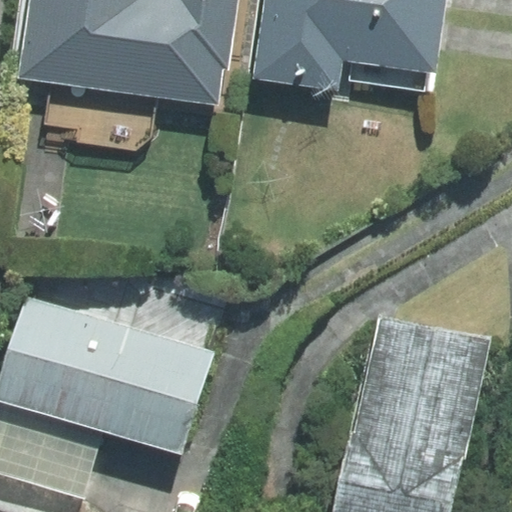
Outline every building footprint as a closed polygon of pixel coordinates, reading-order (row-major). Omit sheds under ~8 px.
[(136,150),(151,136),(156,97),(220,106),(224,70),(231,71),(240,0),(27,0),(17,78),(50,83),(43,138),(136,150)] [(263,0),(252,79),(339,92),(343,61),(353,62),(350,80),(434,92),(447,0),(263,0)] [(104,431),(182,454),(213,352),(27,296),(0,385),(0,399),(2,401),(104,431)] [(452,511),(491,339),(380,315),(336,511),(452,511)] [(0,408),(0,472),(84,498),(104,431),(2,401),(0,408)]
